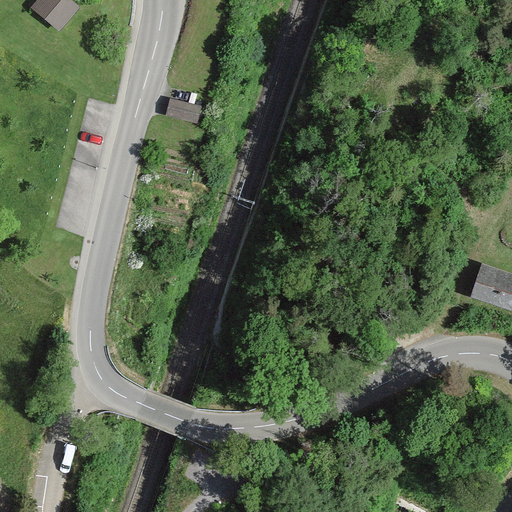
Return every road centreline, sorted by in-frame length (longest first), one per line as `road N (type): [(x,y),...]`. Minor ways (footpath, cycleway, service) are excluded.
road 1 (tertiary): [(275,424),(191,424),(118,394),(94,368),(93,305),(163,0)]
road 2 (tertiary): [(511,362),(494,354),(442,356),(275,424)]
road 3 (unknown): [(446,355),(441,326),(466,299),(511,201)]
road 4 (track): [(99,376),(69,420),(50,511)]
road 5 (residential): [(196,511),(214,468),(282,445),(275,424)]
